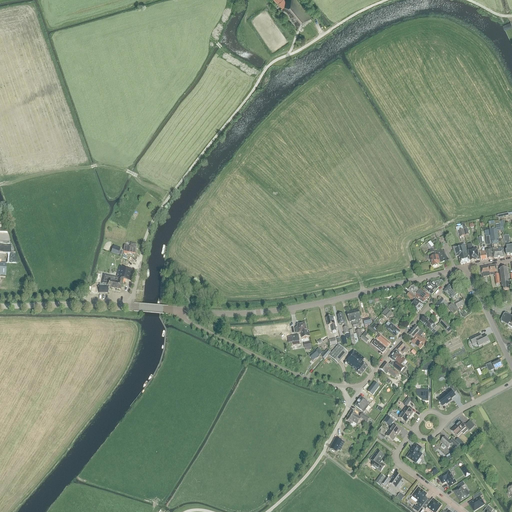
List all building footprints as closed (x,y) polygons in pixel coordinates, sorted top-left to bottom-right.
[(295,0),(287,0),(285,2),(283,0),(273,0),(277,4),(277,3),(282,9),(281,10),(297,29),(311,17),(295,0)] [(491,240),(492,246),(498,245),(499,245),(497,232),(501,231),(499,225),(499,224),(499,221),(494,221),(494,225),(489,226),(489,230),(489,232),(490,237),(491,240)] [(460,237),(469,234),(467,228),(459,231),(460,237)] [(0,241),(10,241),(10,231),(0,231),(0,241)] [(124,246),(123,252),(135,254),(136,245),(130,244),(130,247),(124,246)] [(460,265),(470,262),(468,257),(464,244),(452,247),(455,257),(458,256),(459,259),(460,265)] [(474,260),(479,260),(477,249),(472,250),(471,244),(467,245),(470,261),(474,260)] [(498,245),(492,246),(492,248),(493,259),(504,257),(503,249),(498,249),(498,245)] [(432,266),(433,266),(434,267),(435,266),(436,265),(437,265),(437,264),(439,263),(442,262),(448,260),(439,249),(435,253),(433,250),(431,249),(429,252),(430,253),(431,258),(430,258),(432,266)] [(499,283),(500,283),(499,274),(495,275),(495,273),(496,273),(495,265),(488,266),(490,276),(493,275),(493,277),(495,276),(496,285),(496,286),(498,286),(498,284),(499,284),(499,283)] [(490,276),(488,266),(481,268),(482,277),(490,276)] [(120,290),(121,290),(123,279),(130,281),(133,271),(133,270),(119,267),(116,278),(104,275),(102,283),(106,284),(106,286),(99,286),(99,289),(99,293),(107,293),(108,291),(108,287),(120,290)] [(499,274),(500,283),(501,282),(501,287),(502,287),(503,290),(508,290),(508,286),(509,286),(507,268),(500,269),(499,270),(499,274)] [(435,282),(432,283),(431,282),(429,282),(424,288),(431,295),(437,287),(435,285),(436,284),(439,286),(443,282),(441,280),(440,280),(438,281),(437,281),(435,282)] [(457,301),(455,298),(458,294),(449,285),(449,286),(444,291),(448,296),(452,300),(457,308),(464,304),(461,299),(457,301)] [(408,291),(409,292),(414,297),(419,292),(417,291),(417,290),(414,287),(411,288),(408,291)] [(421,289),(419,292),(414,297),(415,297),(415,298),(423,304),(424,304),(425,302),(425,301),(430,296),(421,289)] [(414,298),(415,298),(415,297),(414,297),(409,292),(406,295),(412,301),(414,299),(414,298)] [(414,298),(414,299),(414,300),(411,303),(410,303),(409,304),(409,306),(411,307),(417,312),(423,305),(414,298)] [(453,314),(458,311),(452,303),(449,306),(447,304),(447,303),(441,299),(435,307),(441,311),(445,305),(448,307),(447,307),(453,314)] [(387,309),(382,314),(387,319),(392,314),(387,309)] [(358,310),(352,312),(356,327),(359,326),(358,324),(359,324),(359,320),(360,320),(358,310)] [(511,310),(511,312),(511,313),(511,316),(505,313),(504,314),(500,320),(501,322),(511,327),(511,310)] [(356,327),(352,312),(347,313),(349,323),(351,322),(352,325),(353,328),(356,327)] [(344,335),(345,335),(349,334),(346,324),(344,319),(342,314),(337,315),(338,321),(338,324),(341,324),(342,325),(344,324),(344,327),(343,328),(344,335)] [(332,332),(336,331),(334,324),(332,316),(326,318),(327,326),(330,325),(332,332)] [(420,322),(431,331),(437,338),(440,336),(433,329),(435,326),(433,324),(434,324),(430,320),(430,321),(427,318),(426,319),(424,317),(420,322)] [(371,324),(370,318),(363,320),(365,330),(369,326),(369,325),(371,324)] [(474,328),(482,324),(479,318),(471,322),(474,328)] [(439,323),(446,330),(449,327),(450,327),(443,320),(439,323)] [(396,337),(400,332),(391,324),(390,325),(389,323),(387,322),(384,326),(385,328),(387,329),(396,337)] [(297,325),(298,327),(296,328),(295,329),(296,334),(300,333),(301,338),(309,337),(308,331),(306,331),(305,323),(297,325)] [(382,336),(372,328),(369,326),(367,328),(375,335),(376,333),(379,335),(376,339),(387,348),(390,344),(382,336)] [(420,349),(427,341),(421,335),(422,333),(415,327),(408,335),(413,339),(411,342),(420,349)] [(367,343),(369,340),(365,337),(368,334),(365,332),(361,338),(367,343)] [(358,341),(356,334),(353,334),(350,335),(352,344),(356,343),(358,341)] [(480,334),(470,339),(472,345),(477,343),(479,347),(489,342),(486,336),(482,338),(480,334)] [(382,353),(386,349),(375,339),(371,344),(382,353)] [(341,364),(350,351),(339,343),(330,356),(341,364)] [(405,353),(409,349),(401,343),(396,350),(402,355),(404,352),(405,353)] [(491,356),(493,361),(500,358),(495,346),(483,350),(484,353),(489,351),(490,354),(485,356),(486,358),(491,356)] [(319,356),(319,355),(322,353),(318,349),(315,351),(308,356),(313,361),(316,358),(316,359),(319,356)] [(324,360),(330,353),(327,350),(321,357),(324,360)] [(360,376),(368,366),(362,362),(364,358),(354,350),(345,362),(354,369),(353,369),(356,371),(355,372),(360,376)] [(400,373),(403,369),(400,366),(405,359),(399,355),(400,354),(395,350),(389,358),(393,361),(394,362),(397,364),(393,368),(400,373)] [(431,371),(431,361),(428,362),(425,365),(423,368),(421,371),(431,371)] [(500,361),(492,365),(491,363),(485,365),(488,372),(494,369),(494,370),(502,366),(500,361)] [(395,378),(398,374),(389,367),(389,366),(385,363),(380,369),(386,374),(388,373),(395,378)] [(438,381),(441,378),(441,376),(444,377),(445,374),(440,372),(435,377),(438,381)] [(455,396),(450,389),(442,395),(443,396),(437,400),(442,406),(447,402),(448,403),(451,400),(451,399),(455,396)] [(428,391),(416,391),(417,394),(418,397),(420,399),(422,401),(425,402),(428,403),(428,405),(428,391)] [(364,412),(370,404),(361,397),(355,406),(364,412)] [(407,406),(411,400),(408,397),(403,404),(407,406)] [(405,408),(402,413),(409,418),(413,413),(405,408)] [(367,422),(369,418),(362,413),(359,417),(356,415),(351,411),(345,420),(351,424),(352,421),(357,424),(361,418),(367,422)] [(406,423),(409,418),(402,413),(399,418),(406,423)] [(394,422),(387,417),(383,422),(390,427),(394,422)] [(460,422),(455,426),(461,433),(466,429),(460,422)] [(393,426),(389,431),(397,436),(400,431),(393,426)] [(451,431),(457,437),(461,433),(455,426),(451,431)] [(393,441),(397,436),(389,431),(386,436),(393,441)] [(383,440),(385,437),(378,432),(376,435),(383,440)] [(336,437),(329,449),(336,453),(343,441),(336,437)] [(453,439),(450,442),(445,437),(440,442),(442,444),(441,446),(441,447),(443,449),(444,449),(445,447),(448,449),(450,447),(453,450),(455,448),(456,448),(459,445),(453,439)] [(455,441),(461,446),(463,443),(458,438),(455,441)] [(407,457),(416,464),(422,455),(419,452),(421,448),(416,444),(409,453),(410,453),(407,457)] [(484,455),(480,450),(475,453),(479,459),(484,455)] [(370,460),(374,463),(372,466),(381,472),(385,466),(381,463),(382,462),(380,460),(383,455),(377,451),(370,460)] [(462,467),(466,477),(472,475),(467,465),(462,467)] [(435,468),(430,472),(433,476),(438,473),(435,468)] [(456,483),(448,471),(438,478),(442,484),(444,483),(447,483),(449,487),(456,483)] [(389,483),(396,488),(402,479),(396,474),(391,481),(386,478),(382,484),(385,487),(388,482),(389,483)] [(385,478),(381,475),(375,483),(380,486),(385,478)] [(469,495),(469,494),(467,491),(466,490),(464,492),(461,488),(465,485),(463,482),(457,486),(459,489),(454,492),(461,501),(467,497),(467,496),(469,495)] [(416,511),(418,511),(422,507),(426,502),(423,499),(426,494),(418,488),(412,496),(411,499),(416,503),(415,503),(418,505),(416,507),(415,506),(413,509),(416,511)] [(476,500),(469,504),(474,511),(484,505),(479,498),(482,496),(480,492),(473,497),(476,500)] [(430,504),(426,502),(422,507),(425,510),(427,508),(432,511),(436,511),(441,506),(433,500),(430,504)]
